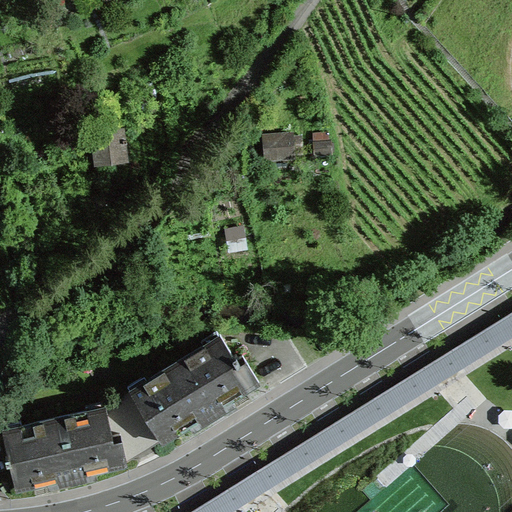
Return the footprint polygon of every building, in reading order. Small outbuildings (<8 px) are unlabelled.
[(125,154),(123,141),(127,140),(126,136),(123,137),(122,127),(98,130),(93,131),(97,157),(125,154)] [(265,135),(267,155),(292,153),(290,133),(271,134),(265,135)] [(315,141),(315,152),(330,151),(329,140),(315,141)] [(240,222),(226,225),(227,231),(228,237),(243,234),(240,222)] [(236,353),(233,355),(220,333),(219,334),(222,339),(208,347),(205,342),(131,388),(162,440),(190,422),(193,427),(234,402),(231,397),(259,380),(242,353),(238,356),(236,353)] [(96,468),(127,461),(120,431),(112,433),(106,404),(3,428),(9,454),(6,455),(7,461),(10,460),(16,486),(48,479),(50,485),(97,474),(96,468)]
